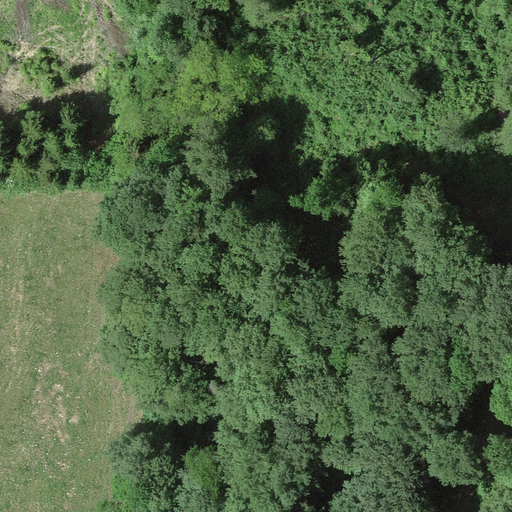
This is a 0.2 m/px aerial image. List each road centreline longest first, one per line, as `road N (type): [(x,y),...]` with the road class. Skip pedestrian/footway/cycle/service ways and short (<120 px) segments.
road 1 (track): [(145,511),(165,308),(166,185)]
road 2 (track): [(511,391),(459,511)]
